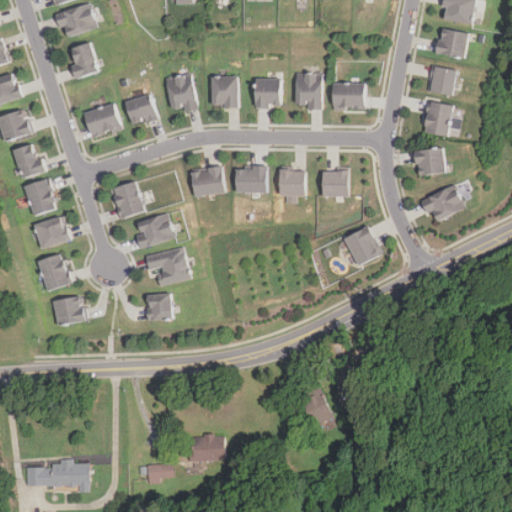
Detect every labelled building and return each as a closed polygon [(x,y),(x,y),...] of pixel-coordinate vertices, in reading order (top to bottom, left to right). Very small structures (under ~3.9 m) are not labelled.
[(473,25),(476,0),(444,0),(442,20),(473,25)] [(66,37),(99,27),(91,1),(58,11),(66,37)] [(469,33),(442,28),(437,53),(465,58),(469,33)] [(0,65),(11,61),(2,37),(0,37),(0,65)] [(104,69),(95,41),(74,47),(83,76),(104,69)] [(432,64),(427,90),(450,94),(454,69),(432,64)] [(0,104),(24,98),(16,72),(0,76),(0,104)] [(324,72),(298,73),(299,103),(309,103),(310,109),(324,109),(324,72)] [(168,78),(174,108),(186,106),(187,112),(200,109),(193,74),(168,78)] [(240,76),(214,76),(214,107),(240,107),(240,76)] [(258,107),(284,107),(284,78),(258,78),(258,107)] [(367,83),(336,83),(336,109),(367,109),(367,83)] [(135,126),(160,119),(153,94),(128,101),(135,126)] [(454,105),(431,102),(426,133),(449,137),(454,105)] [(86,113),(94,138),(124,128),(115,103),(86,113)] [(0,116),(0,120),(7,141),(33,133),(26,109),(0,116)] [(16,150),(25,179),(46,172),(37,143),(16,150)] [(443,147),(415,151),(419,177),(447,173),(443,147)] [(196,169),(200,195),(232,191),(228,164),(196,169)] [(242,167),(241,191),(274,191),(274,165),(260,165),(260,168),(242,167)] [(287,168),(286,194),(290,194),(290,201),(302,201),(302,194),(313,194),(313,168),(287,168)] [(329,170),(329,195),(356,196),(356,170),(329,170)] [(58,208),(48,178),(26,186),(36,215),(58,208)] [(149,210),(141,181),(117,187),(125,216),(149,210)] [(467,207),(456,184),(425,199),(436,223),(467,207)] [(180,236),(172,212),(140,224),(148,247),(180,236)] [(36,224),(45,249),(72,239),(63,214),(36,224)] [(351,236),(366,265),(387,254),(374,225),(351,236)] [(147,254),(150,270),(159,268),(162,284),(191,279),(186,248),(147,254)] [(49,290),(72,284),(63,254),(41,260),(49,290)] [(149,294),(149,321),(173,321),(173,294),(149,294)] [(54,301),(60,327),(88,321),(83,295),(54,301)] [(300,396),(314,426),(335,416),(321,386),(300,396)] [(194,461),(227,461),(227,435),(194,435),(194,461)] [(29,466),(29,486),(81,486),(81,490),(91,490),(91,461),(62,461),(62,466),(29,466)] [(148,464),(149,483),(162,483),(161,478),(175,477),(174,463),(148,464)]
